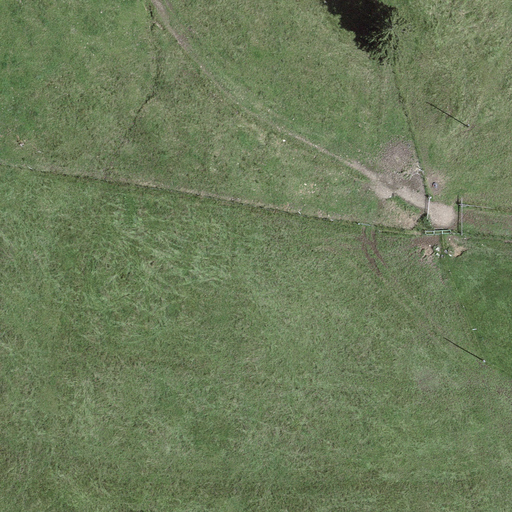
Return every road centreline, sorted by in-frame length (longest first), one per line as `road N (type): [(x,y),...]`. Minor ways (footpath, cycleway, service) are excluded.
road 1 (track): [(452,511),(432,403),(380,307),(368,0)]
road 2 (track): [(511,227),(452,217),(374,170)]
